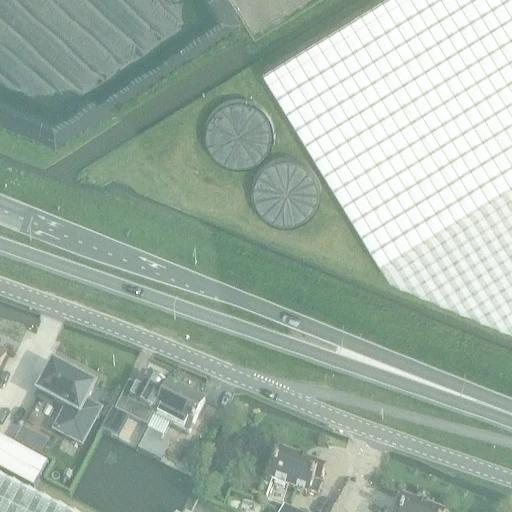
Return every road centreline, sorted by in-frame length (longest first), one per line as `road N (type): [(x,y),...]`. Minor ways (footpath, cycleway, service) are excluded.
road 1 (primary): [(407,380),(346,343),(0,206)]
road 2 (primary): [(0,246),(332,363),(407,380)]
road 3 (unclassified): [(274,394),(0,288)]
road 4 (unclassified): [(511,481),(274,394)]
road 5 (unclassified): [(274,394),(315,393),(511,438)]
